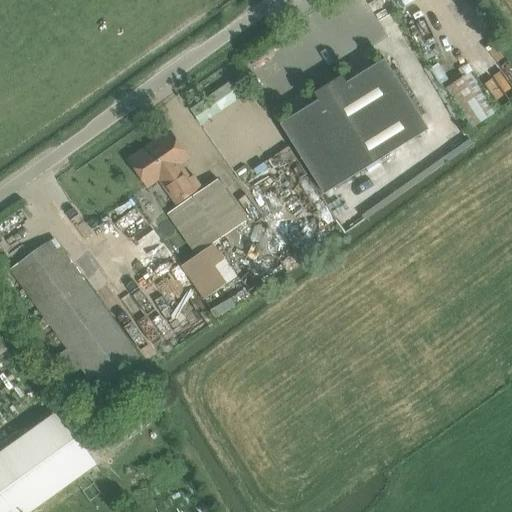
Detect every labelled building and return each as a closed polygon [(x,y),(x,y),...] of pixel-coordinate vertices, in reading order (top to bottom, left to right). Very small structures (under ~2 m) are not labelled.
[(319,101),(281,124),(325,195),(430,130),(386,59),(348,83),(343,76),(315,93),(319,101)] [(475,128),(496,114),(469,74),(448,88),(475,128)] [(159,180),(179,207),(201,193),(182,164),(190,159),(171,132),(131,160),(150,187),(159,180)] [(169,214),(198,255),(181,267),(205,300),(238,277),(215,243),(248,221),(219,180),(201,193),(179,207),(169,214)] [(96,390),(141,358),(56,238),(11,270),(96,390)] [(59,356),(51,362),(64,381),(73,375),(59,356)] [(0,511),(32,511),(98,464),(60,411),(0,454),(0,511)]
